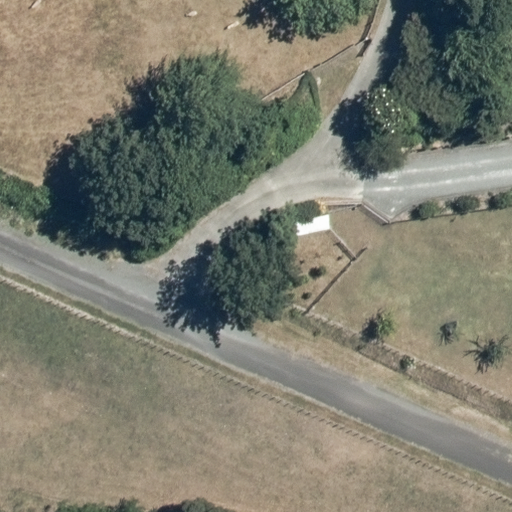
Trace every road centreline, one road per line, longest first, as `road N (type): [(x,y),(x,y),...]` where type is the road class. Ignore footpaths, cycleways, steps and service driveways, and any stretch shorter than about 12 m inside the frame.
road 1 (residential): [(0,248),(139,322),(511,482)]
road 2 (unknown): [(287,180),(511,157)]
road 3 (unknown): [(139,322),(161,254),(176,234),(224,197),(287,180)]
road 4 (unknown): [(287,180),(342,47),(348,0)]
